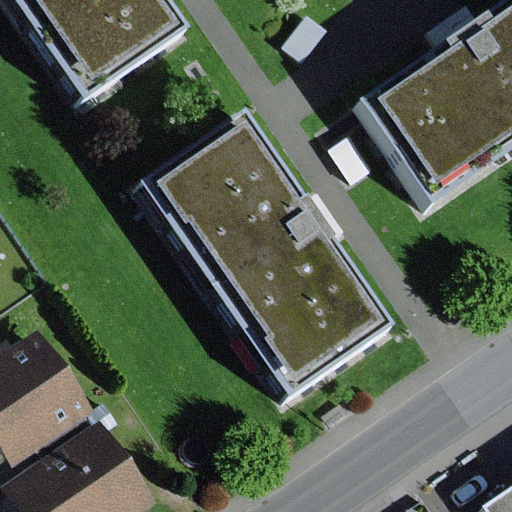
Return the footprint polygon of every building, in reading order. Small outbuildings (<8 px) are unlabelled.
[(3,0),(78,106),(178,36),(152,0),(3,0)] [(511,0),(510,0),(460,36),(353,112),(425,213),(511,150),(511,0)] [(302,19),(279,51),(300,65),(322,33),(302,19)] [(234,130),(143,195),(285,396),(377,332),(306,231),(234,130)] [(346,140),(324,155),(348,190),(370,175),(346,140)] [(34,338),(0,361),(0,458),(9,471),(88,417),(34,338)] [(0,496),(11,511),(141,511),(151,505),(97,427),(0,494),(0,496)] [(511,511),(511,493),(483,511),(511,511)]
